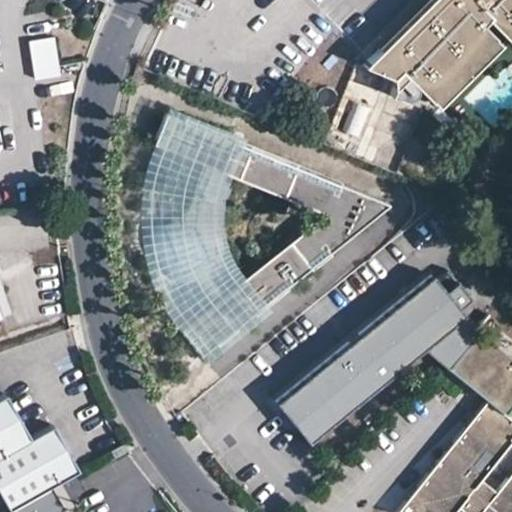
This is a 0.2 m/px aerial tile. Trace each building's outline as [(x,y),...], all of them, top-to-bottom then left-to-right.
[(511,44),(511,0),(431,0),(421,11),(472,61),(495,38),(483,26),(488,21),(511,44)] [(397,175),(423,111),(391,98),(394,91),(407,78),(431,102),(472,61),(421,11),(365,67),(357,64),(324,145),(397,175)] [(60,79),(54,37),(27,41),(33,83),(60,79)] [(390,205),(166,116),(154,146),(325,215),(182,331),(203,357),(390,205)] [(212,250),(208,237),(206,232),(196,219),(183,212),(172,211),(164,213),(156,218),(152,227),(149,242),(153,257),(156,262),(164,273),(178,283),(190,287),(200,286),(207,278),(211,267),(212,250)] [(511,358),(499,348),(483,335),(478,331),(461,319),(464,317),(433,277),(277,404),(308,443),(424,349),(448,367),(447,368),(449,370),(465,383),(487,401),(396,511),(455,511),(459,508),(463,511),(511,511),(511,474),(497,493),(481,480),(511,442),(511,419),(504,414),(511,404),(511,358)] [(0,492),(6,504),(76,465),(50,421),(28,433),(3,390),(0,391),(0,492)] [(6,504),(0,507),(0,511),(64,511),(47,481),(6,504)]
